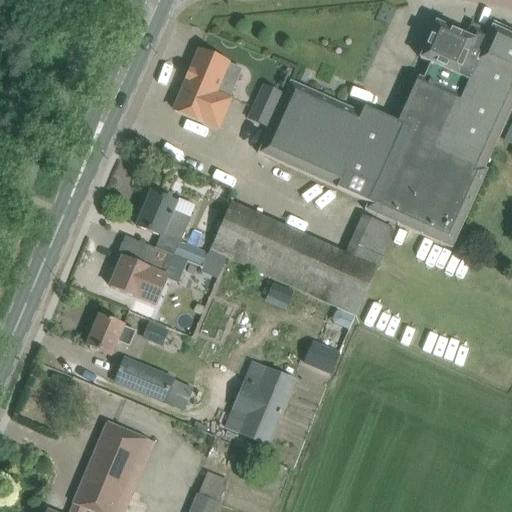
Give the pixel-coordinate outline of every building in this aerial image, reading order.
[(385,22),(363,71),(380,79),(402,30),(385,22)] [(364,211),(442,246),(452,250),(488,171),(485,169),(511,109),(511,36),(491,27),(487,36),(479,32),(471,35),(469,39),(436,24),(420,59),(430,64),(423,79),(418,77),(397,123),(364,108),(361,114),(290,81),(257,154),(368,204),(364,211)] [(200,53),(175,111),(203,123),(218,129),(229,103),(229,102),(229,101),(242,71),(200,53)] [(207,254),(180,243),(188,225),(190,219),(173,211),(176,204),(150,193),(136,227),(178,245),(173,256),(202,268),(207,254)] [(212,246),(210,252),(356,318),(395,230),(363,216),(345,256),(230,205),(212,246)] [(118,270),(110,288),(138,299),(139,299),(156,306),(167,280),(167,278),(161,276),(169,255),(155,250),(145,245),(137,264),(123,258),(118,270)] [(209,254),(202,270),(218,277),(225,262),(209,254)] [(375,279),(361,310),(377,317),(391,286),(375,279)] [(267,282),(262,292),(268,295),(267,298),(286,307),(292,294),(267,282)] [(307,343),(326,306),(306,296),(287,333),(307,343)] [(335,314),(332,321),(334,325),(347,331),(348,330),(353,319),(339,313),(335,314)] [(85,346),(103,354),(111,357),(117,343),(129,348),(135,333),(123,328),(123,327),(98,317),(85,346)] [(145,335),(164,342),(168,332),(150,324),(145,335)] [(313,344),(305,364),(331,375),(339,355),(313,344)] [(115,382),(165,403),(175,379),(125,358),(115,382)] [(245,381),(233,411),(247,417),(239,435),(267,447),(295,381),(267,369),(259,387),(245,381)] [(175,379),(165,403),(183,411),(193,387),(175,379)] [(46,511),(84,511),(85,510),(89,511),(123,511),(132,492),(133,492),(153,444),(124,432),(106,424),(71,504),(74,505),(70,511),(47,511),(46,511)] [(208,473),(198,496),(197,495),(189,511),(217,511),(230,482),(208,473)]
